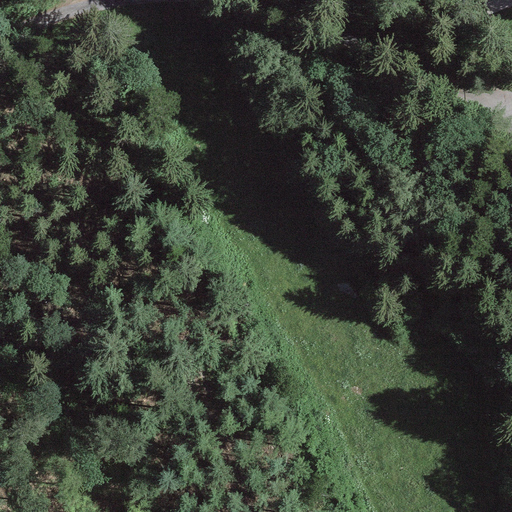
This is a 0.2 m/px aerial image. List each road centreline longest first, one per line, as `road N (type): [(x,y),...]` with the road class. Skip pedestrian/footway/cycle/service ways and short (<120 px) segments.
road 1 (track): [(203,0),(296,17),(421,65),(511,121)]
road 2 (track): [(0,34),(124,0)]
